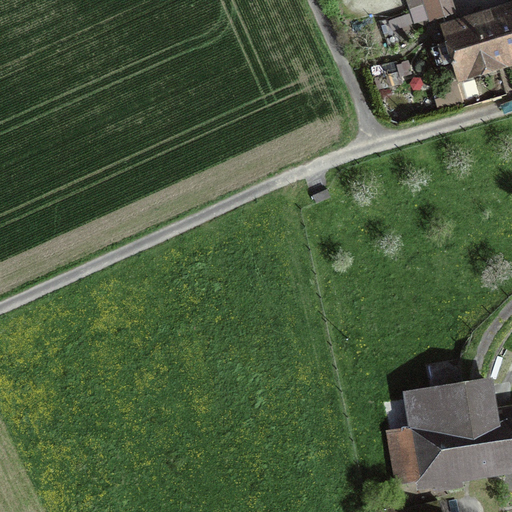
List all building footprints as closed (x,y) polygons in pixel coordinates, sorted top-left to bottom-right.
[(424,0),(431,20),(449,14),(444,0),(424,0)] [(511,14),(448,34),(450,42),(432,48),(439,69),(457,63),(459,70),(511,53),(511,14)] [(327,190),(313,196),(316,203),(330,197),(327,190)] [(511,460),(511,416),(494,419),(488,382),(463,386),(469,423),(437,428),(436,421),(411,424),(412,427),(390,431),(398,483),(436,477),(437,486),(446,484),(447,488),(462,486),(459,468),(511,460)] [(440,511),(438,500),(396,509),(396,511),(440,511)]
